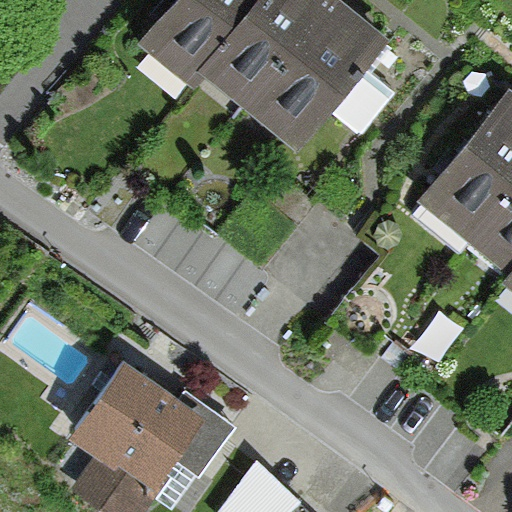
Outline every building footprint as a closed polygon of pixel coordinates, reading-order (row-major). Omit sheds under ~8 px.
[(209,65),(256,0),(174,0),(146,39),(199,78),(209,65)] [(256,0),(209,65),(306,136),(389,23),(357,0),(256,0)] [(511,85),(424,195),(511,265),(511,85)] [(79,478),(134,511),(145,511),(212,402),(124,349),(71,436),(95,451),(79,478)] [(323,511),(258,459),(215,511),(323,511)]
